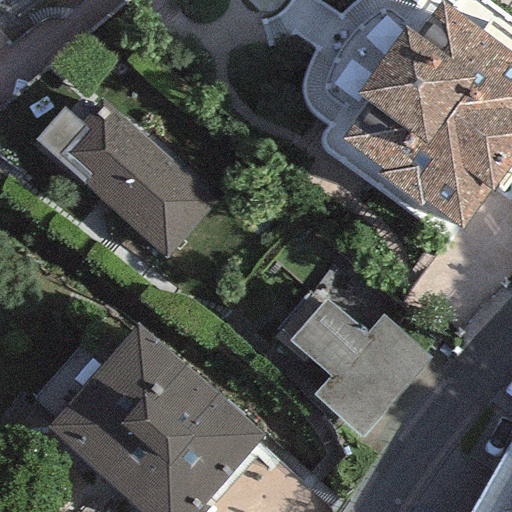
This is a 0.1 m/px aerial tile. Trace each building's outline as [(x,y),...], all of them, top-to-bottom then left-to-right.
[(406,26),(356,94),(367,102),(340,139),(378,168),(374,174),(417,206),(422,199),(460,227),(511,157),(511,54),(442,2),(417,35),(406,26)] [(62,109),(33,142),(165,259),(214,203),(99,102),(79,124),(62,109)] [(359,438),(430,358),(381,315),(364,335),(324,300),(287,343),(329,379),(313,398),(359,438)] [(199,511),(260,444),(135,334),(44,438),(128,511),(199,511)] [(511,511),(511,439),(468,511),(511,511)]
